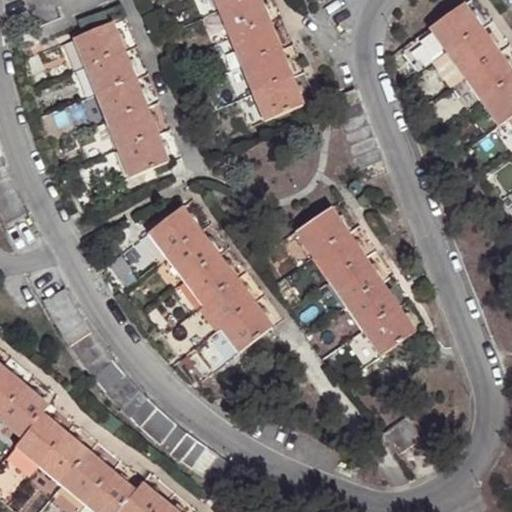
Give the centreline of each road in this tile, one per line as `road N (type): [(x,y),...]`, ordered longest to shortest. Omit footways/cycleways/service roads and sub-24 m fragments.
road 1 (residential): [(60,250),(108,341),(176,411),(280,468),(344,491),(388,495),(429,485),(463,448),(475,402),(465,353),(369,84),(367,28),(377,9)]
road 2 (residential): [(0,104),(14,156),(60,250)]
